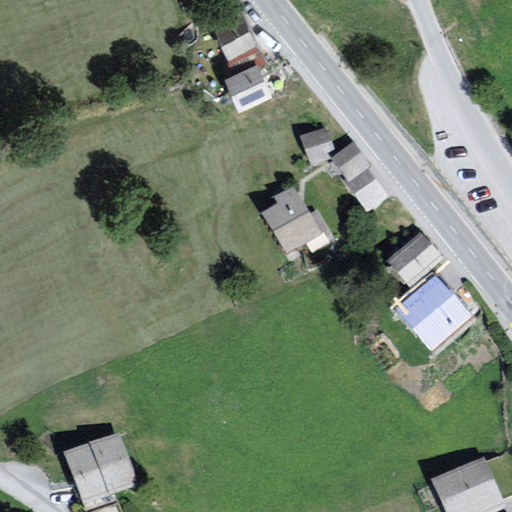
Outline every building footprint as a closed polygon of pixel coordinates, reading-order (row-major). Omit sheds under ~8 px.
[(242,20),(209,32),(220,60),(253,48),(242,20)] [(252,69),(223,79),(233,108),(262,99),(252,69)] [(299,164),(331,156),(325,134),(293,143),(299,164)] [(323,169),(338,189),(363,170),(348,150),(323,169)] [(253,218),(276,259),(318,234),(294,194),(253,218)] [(380,270),(401,292),(434,260),(413,238),(380,270)] [(419,356),(464,317),(431,279),(386,318),(419,356)] [(116,438),(55,459),(72,510),(134,489),(116,438)] [(511,477),(504,456),(426,487),(435,511),(487,511),(511,502),(511,477)]
